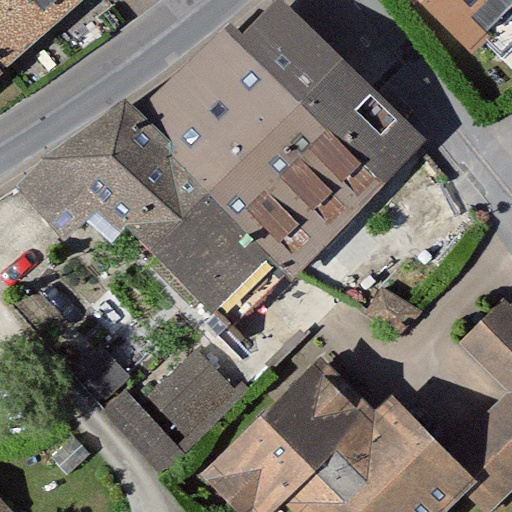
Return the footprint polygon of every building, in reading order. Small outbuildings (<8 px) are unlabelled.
[(0,0),(0,69),(1,71),(76,0),(0,0)] [(430,140),(281,0),(273,0),(238,39),(220,26),(146,100),(167,135),(121,96),(41,151),(16,185),(58,241),(13,257),(29,288),(11,297),(123,419),(430,140)] [(511,8),(511,0),(421,0),(471,49),(511,8)] [(377,411),(317,354),(199,472),(237,511),(495,511),(511,495),(511,306),(500,296),(461,344),(508,396),(448,450),(393,392),(377,411)] [(0,511),(13,511),(14,511),(0,494),(0,511)]
